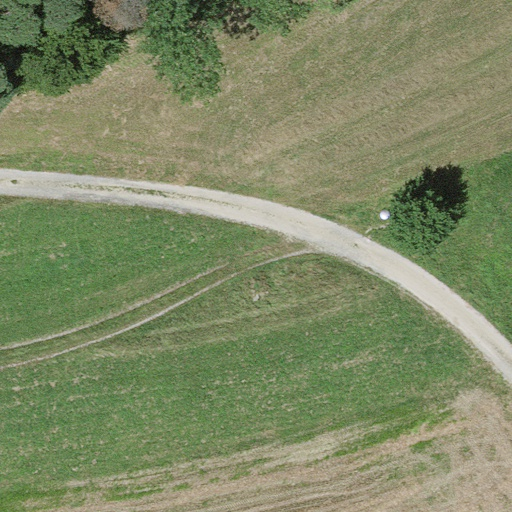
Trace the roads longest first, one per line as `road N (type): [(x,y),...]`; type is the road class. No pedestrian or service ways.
road 1 (track): [(0,181),(173,193),(301,224),(415,280),(511,364)]
road 2 (track): [(0,356),(63,343),(166,303),(301,224)]
